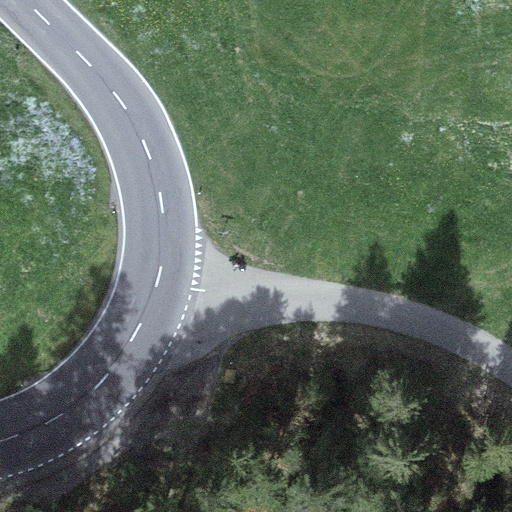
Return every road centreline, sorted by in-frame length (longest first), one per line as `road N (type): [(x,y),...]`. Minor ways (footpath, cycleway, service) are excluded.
road 1 (secondary): [(0,446),(55,428),(88,402),(143,318),(160,267),(155,182),(140,139),(116,97),(24,0)]
road 2 (track): [(511,373),(453,332),(283,299),(155,288)]
